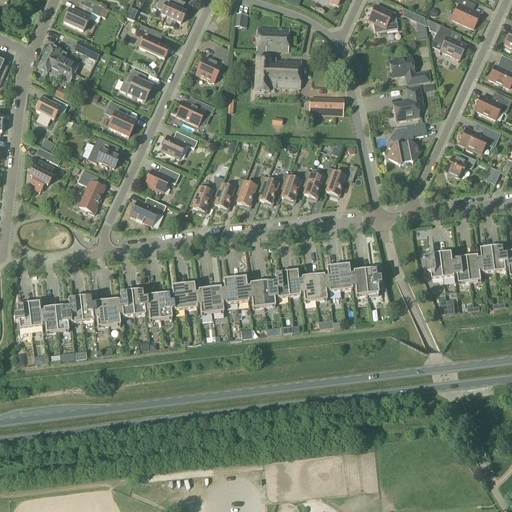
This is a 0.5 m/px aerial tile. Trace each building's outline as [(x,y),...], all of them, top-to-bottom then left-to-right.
[(160,0),(156,10),(163,13),(160,18),(165,20),(162,28),(164,29),(166,29),(168,30),(170,30),(172,31),(175,24),(180,26),(185,15),(180,13),(183,5),(181,4),(177,2),(173,1),(170,0),(160,0)] [(473,32),(479,17),(468,12),(471,5),(460,0),(456,0),(454,5),(458,7),(451,22),(473,32)] [(85,2),(82,7),(79,5),(74,15),(69,12),(63,25),(82,34),(88,21),(91,15),(98,18),(101,17),(104,10),(85,2)] [(374,35),(397,31),(394,15),(392,16),(375,8),(368,23),(372,25),(374,35)] [(137,13),(130,10),(126,19),(133,23),(137,13)] [(424,21),(412,15),(401,10),(403,18),(425,29),(424,21)] [(246,30),(247,17),(236,16),(234,29),(246,30)] [(439,28),(424,21),(425,29),(428,28),(428,32),(436,36),(432,42),(441,46),(442,49),(439,53),(458,62),(465,48),(449,40),(452,34),(439,28)] [(138,33),(160,42),(162,37),(141,27),(138,33)] [(257,30),(256,54),(265,55),(265,54),(287,54),(288,31),(257,30)] [(163,62),(168,51),(143,40),(138,51),(163,62)] [(99,54),(89,49),(77,43),(73,52),(82,56),(80,61),(83,62),(82,64),(92,69),(99,54)] [(49,47),(46,53),(56,58),(54,62),(64,67),(63,69),(74,74),(78,67),(57,56),(59,53),(49,47)] [(203,60),(195,77),(207,83),(207,84),(209,85),(210,86),(212,85),(213,86),(221,69),(225,71),(227,70),(228,54),(221,50),(220,50),(219,50),(218,50),(218,51),(217,51),(217,52),(216,52),(211,64),(203,60)] [(36,71),(37,71),(46,76),(48,74),(69,85),(74,74),(63,69),(64,67),(54,62),(56,58),(46,53),(36,71)] [(406,77),(407,80),(408,87),(429,85),(428,75),(414,76),(411,59),(388,63),(391,80),(406,77)] [(299,91),(300,63),(275,62),(275,61),(255,60),(254,93),(268,93),(269,90),(270,90),(271,90),(299,91)] [(494,68),(488,82),(508,92),(511,82),(511,63),(505,60),(500,71),(494,68)] [(131,72),(125,85),(123,84),(119,93),(131,99),(133,103),(136,101),(144,105),(146,100),(150,98),(149,94),(151,89),(142,85),(145,78),(131,72)] [(80,97),(85,99),(88,92),(83,90),(80,97)] [(421,109),(418,90),(406,92),(407,102),(405,103),(406,105),(392,107),(395,124),(417,120),(415,110),(421,109)] [(57,92),(54,97),(65,102),(68,97),(57,92)] [(73,107),(77,98),(72,96),(70,100),(67,99),(65,103),(73,107)] [(476,109),(474,113),(494,123),(499,114),(505,116),(511,103),(498,97),(494,105),(480,98),(478,103),(477,103),(476,104),(475,104),(475,105),(475,106),(475,107),(475,108),(476,109)] [(35,113),(42,117),(42,119),(47,122),(48,120),(53,123),(57,115),(62,118),(67,108),(56,102),(53,108),(41,101),(35,113)] [(341,118),(342,102),(310,101),(309,117),(341,118)] [(210,117),(213,111),(198,103),(195,110),(183,104),(176,119),(197,129),(204,114),(210,117)] [(128,140),(135,124),(119,117),(122,110),(109,104),(104,116),(112,120),(108,131),(128,140)] [(406,130),(386,159),(399,168),(400,167),(402,168),(404,169),(407,168),(409,167),(410,165),(412,166),(421,153),(408,144),(410,141),(426,138),(424,127),(406,130)] [(495,145),(499,137),(484,130),(481,138),(465,131),(458,146),(466,150),(465,152),(472,155),(473,153),(480,156),(487,142),(495,145)] [(193,152),(197,144),(181,137),(178,144),(167,139),(160,153),(178,161),(185,148),(193,152)] [(97,140),(90,156),(87,162),(96,166),(96,164),(113,172),(119,160),(115,158),(119,150),(97,140)] [(236,145),(231,143),(227,154),(232,156),(236,145)] [(349,166),(353,156),(347,153),(343,164),(349,166)] [(57,168),(61,162),(49,156),(46,163),(57,168)] [(471,171),(475,163),(460,156),(458,162),(452,159),(447,170),(446,171),(447,180),(455,179),(459,181),(463,173),(471,171)] [(505,178),(511,164),(506,162),(500,176),(505,178)] [(49,180),(53,171),(38,164),(30,180),(32,181),(28,189),(39,195),(44,187),(47,188),(51,181),(49,180)] [(77,177),(79,171),(73,168),(70,174),(77,177)] [(356,170),(350,168),(346,179),(345,183),(351,185),(356,170)] [(174,187),(179,177),(163,170),(160,177),(151,172),(149,177),(148,176),(145,183),(146,183),(144,187),(151,190),(150,193),(156,196),(157,193),(162,196),(165,189),(167,190),(169,189),(171,186),(174,187)] [(500,174),(491,170),(485,183),(494,187),(500,174)] [(310,177),(306,190),(303,197),(306,198),(305,200),(315,204),(319,194),(317,193),(320,185),(328,188),(333,175),(333,173),(328,171),(325,177),(312,172),(311,176),(311,177),(310,177)] [(96,210),(104,191),(95,187),(98,180),(83,173),(77,186),(87,190),(78,209),(88,214),(87,215),(93,218),(97,210),(96,210)] [(288,180),(283,193),(281,200),(284,201),(283,203),(293,206),(297,196),(295,196),(298,188),(306,190),(310,177),(311,177),(311,176),(305,174),(303,179),(297,177),(295,183),(288,180)] [(333,175),(328,188),(325,195),(330,197),(330,198),(338,201),(341,191),(340,190),(343,182),(344,179),(333,175)] [(278,191),(283,193),(288,180),(289,178),(283,176),(279,187),(278,191)] [(196,192),(189,208),(193,209),(192,211),(195,212),(194,213),(204,217),(208,207),(206,206),(209,198),(217,201),(221,188),(222,188),(224,182),(215,179),(212,188),(202,184),(200,191),(199,191),(199,193),(196,192)] [(267,181),(261,179),(257,190),(256,194),(261,196),(266,183),(267,181)] [(245,184),(239,182),(235,193),(233,196),(239,198),(244,185),(245,184)] [(266,183),(261,196),(259,203),(264,205),(263,206),(271,209),(275,199),(273,198),(276,190),(277,187),(266,183)] [(244,185),(239,198),(236,205),(241,207),(241,209),(249,212),(252,202),(251,201),(254,193),(255,189),(244,185)] [(229,204),(232,195),(233,192),(222,188),(221,188),(217,201),(214,208),(217,209),(217,211),(227,214),(230,204),(229,204)] [(161,218),(165,209),(149,201),(146,208),(137,204),(130,219),(136,222),(135,223),(141,226),(142,224),(151,229),(157,216),(161,218)] [(177,214),(182,217),(185,211),(180,208),(177,214)] [(503,249),(492,251),(495,275),(506,274),(506,272),(505,272),(504,265),(508,264),(508,257),(507,257),(504,258),(503,249)] [(481,260),(478,261),(479,268),(483,268),(483,275),(483,277),(495,275),(492,251),(480,252),(481,260)] [(451,255),(440,257),(443,281),(454,280),(454,278),(453,271),(457,271),(456,264),(452,264),(451,255)] [(443,281),(440,257),(429,258),(430,267),(426,267),(427,275),(431,274),(432,283),(443,281)] [(478,259),(467,261),(470,285),(481,284),(480,275),(483,275),(483,268),(479,268),(478,261),(478,259)] [(454,278),(457,278),(458,287),(470,285),(467,261),(455,262),(456,264),(457,271),(453,271),(454,278)] [(191,263),(192,283),(204,283),(204,263),(191,263)] [(348,268),(337,269),(340,294),(351,293),(351,291),(350,291),(350,284),(354,283),(353,276),(352,276),(349,277),(348,268)] [(327,279),(323,280),(324,287),(328,286),(329,294),(328,294),(329,295),(340,294),(337,269),(326,271),(327,279)] [(375,272),(363,273),(366,298),(378,296),(377,288),(381,287),(380,280),(376,280),(375,272)] [(350,291),(351,291),(354,291),(355,299),(366,298),(363,273),(352,275),(352,276),(353,276),(354,283),(350,284),(350,291)] [(296,274),(285,276),(288,300),(299,299),(299,297),(298,290),(302,290),(301,282),(297,283),(296,274)] [(275,286),(272,286),(271,286),(272,293),(276,293),(277,300),(277,302),(288,300),(285,276),(274,277),(275,286)] [(323,278),(312,280),(315,304),(326,303),(325,294),(328,294),(329,294),(328,286),(324,287),(323,280),(323,278)] [(299,297),(303,297),(304,305),(315,304),(312,280),(301,281),(301,282),(302,290),(298,290),(299,297)] [(245,281),(234,282),(237,307),(248,305),(248,303),(247,303),(246,296),(250,296),(249,289),(246,289),(245,281)] [(223,292),(220,292),(221,299),(225,299),(225,306),(225,308),(237,307),(234,282),(222,283),(223,292)] [(271,284),(260,286),(263,310),(274,309),(273,300),(277,300),(276,293),(272,293),(271,286),(272,286),(271,284)] [(247,303),(248,303),(251,303),(252,312),(263,310),(260,286),(249,287),(249,289),(250,296),(246,296),(247,303)] [(193,287),(182,288),(185,313),(196,311),(196,310),(195,303),(199,302),(198,295),(194,295),(193,287)] [(172,298),(168,298),(169,306),(173,305),(174,312),(174,314),(185,313),(182,288),(171,290),(172,298)] [(220,291),(209,292),(212,317),(223,315),(222,307),(225,306),(225,299),(221,299),(220,292),(220,291)] [(196,310),(199,309),(200,318),(212,317),(209,292),(197,293),(198,295),(199,302),(195,303),(196,310)] [(142,293),(130,294),(133,319),(145,318),(144,316),(143,309),(147,308),(146,301),(143,302),(142,293)] [(120,304),(117,305),(116,305),(117,312),(121,311),(122,319),(122,320),(133,319),(130,294),(119,296),(120,304)] [(168,297),(157,298),(160,323),(171,321),(170,313),(174,312),(173,305),(169,306),(168,298),(168,297)] [(144,316),(148,316),(149,324),(160,323),(157,298),(146,300),(146,301),(147,308),(143,309),(144,316)] [(90,299),(79,301),(82,325),(93,324),(93,322),(92,322),(92,315),(96,315),(95,307),(94,307),(91,308),(90,299)] [(68,310),(65,311),(66,318),(70,318),(71,325),(70,325),(70,327),(82,325),(79,301),(67,302),(68,310)] [(117,303),(105,305),(108,329),(120,328),(119,319),(122,319),(121,311),(117,312),(116,305),(117,305),(117,303)] [(92,322),(93,322),(96,322),(97,330),(108,329),(105,305),(94,306),(94,307),(95,307),(96,315),(92,315),(92,322)] [(38,306),(27,307),(30,332),(41,330),(41,328),(40,321),(44,321),(43,314),(39,314),(38,306)] [(30,332),(27,307),(16,308),(17,317),(13,317),(14,325),(18,324),(19,333),(30,332)] [(65,309),(54,311),(57,335),(68,334),(67,325),(70,325),(71,325),(70,318),(66,318),(65,311),(65,309)] [(41,328),(44,328),(45,337),(57,335),(54,311),(42,312),(43,314),(44,321),(40,321),(41,328)] [(347,328),(357,328),(356,317),(347,317),(347,328)] [(301,511),(302,511),(300,508),(298,507),(296,505),(294,504),(291,503),(289,503),(287,504),(283,505),(280,508),(278,510),(277,511),(301,511)]
